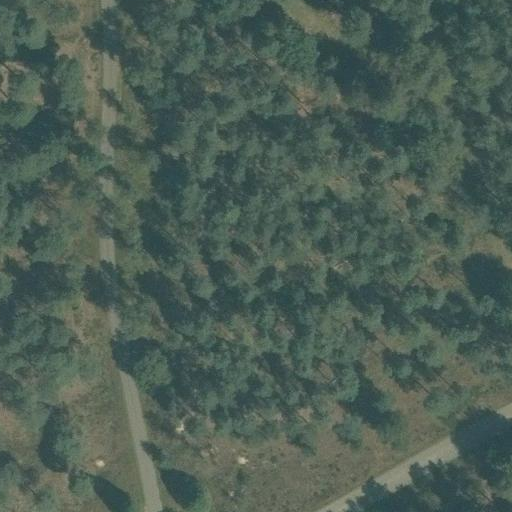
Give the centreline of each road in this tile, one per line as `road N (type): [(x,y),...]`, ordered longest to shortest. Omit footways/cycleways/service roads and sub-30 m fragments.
road 1 (unclassified): [(154,511),(106,291),(101,0)]
road 2 (unclassified): [(333,511),(511,415)]
